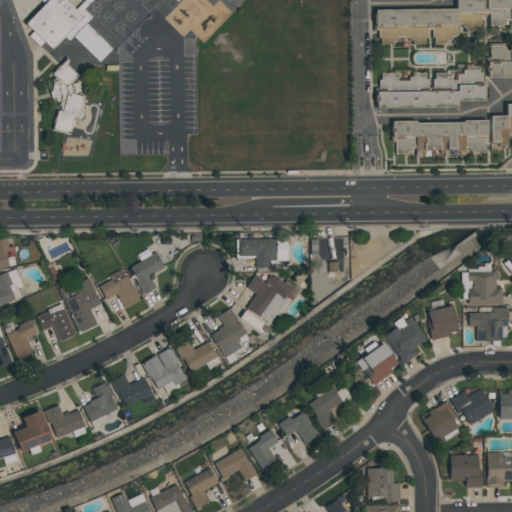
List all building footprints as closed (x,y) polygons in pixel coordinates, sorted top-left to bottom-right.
[(376,10),(376,44),(397,44),(397,36),(412,36),(412,45),(426,45),(426,29),(433,29),(433,43),(449,43),(449,35),(456,35),(456,13),(474,13),(474,26),(480,26),(480,14),(483,14),(482,0),(455,0),(456,10),(376,10)] [(511,0),(487,0),(488,24),(511,23),(511,0)] [(511,46),(509,47),(509,48),(489,48),(488,78),(511,78),(511,72),(511,46)] [(51,130),(69,134),(73,118),(90,121),(80,112),(83,97),(70,94),(73,81),(78,75),(63,62),(53,72),(49,95),(59,105),(58,109),(55,113),(51,130)] [(378,109),(458,108),(458,101),(483,101),(482,66),(464,66),(464,74),(456,74),(456,80),(448,80),(448,73),(429,73),(410,73),(410,81),(395,81),(395,73),(377,73),(378,109)] [(489,116),(489,147),(507,147),(506,133),(511,133),(511,103),(505,104),(505,116),(489,116)] [(393,123),(393,154),(409,154),(408,147),(414,147),(415,157),(431,156),(431,153),(445,153),(466,152),(466,153),(486,153),(485,121),(393,123)] [(12,266),(0,267),(0,238),(7,238),(12,266)] [(253,256),(237,257),(237,239),(286,239),(286,260),(268,260),(269,268),(254,268),(253,256)] [(162,267),(147,275),(154,287),(142,295),(127,268),(154,252),(162,267)] [(459,271),(476,271),(475,265),(489,264),(489,270),(494,270),(494,287),(500,287),(501,303),(460,304),(459,271)] [(104,300),(97,285),(110,280),(108,275),(122,268),(137,301),(122,308),(116,294),(104,300)] [(0,273),(13,269),(24,296),(0,305),(0,273)] [(270,325),(244,308),(254,293),(244,287),(252,275),(263,282),(268,274),(282,282),(284,278),(295,286),(270,325)] [(78,332),(63,300),(75,294),(71,286),(87,278),(99,304),(88,309),(95,323),(78,332)] [(34,314),(62,305),(72,335),(57,340),(52,326),(39,330),(34,314)] [(457,332),(430,338),(424,311),(451,305),(457,332)] [(505,307),(506,340),(474,341),(474,327),(467,327),(467,313),(485,312),(485,308),(505,307)] [(239,348),(222,358),(208,335),(222,326),(216,316),(228,308),(243,334),(234,340),(239,348)] [(415,355),(400,363),(385,333),(394,328),(391,324),(410,315),(423,342),(411,348),(415,355)] [(4,332),(30,321),(35,333),(24,338),(31,352),(15,359),(4,332)] [(0,337),(10,362),(0,365),(0,337)] [(191,349),(207,341),(217,363),(207,368),(205,363),(186,372),(174,346),(186,340),(191,349)] [(370,384),(354,361),(382,343),(397,367),(370,384)] [(140,363),(167,348),(184,379),(171,386),(169,383),(155,390),(140,363)] [(109,380),(122,374),(126,384),(142,377),(150,395),(121,407),(109,380)] [(87,421),(80,405),(95,399),(90,388),(104,382),(115,410),(87,421)] [(332,422),(320,429),(306,402),(331,388),(333,392),(343,386),(349,399),(326,411),(332,422)] [(450,398),(462,391),(465,396),(479,389),(492,411),(465,426),(450,398)] [(511,419),(497,419),(496,391),(511,391),(511,419)] [(432,441),(419,416),(443,403),(457,427),(432,441)] [(54,438),(43,410),(57,405),(60,415),(76,409),(82,427),(54,438)] [(276,425),(302,410),(317,435),(302,444),(294,430),(283,437),(276,425)] [(48,442),(16,450),(11,431),(23,428),(20,416),(40,411),(48,442)] [(276,442),(266,448),(275,461),(261,471),(245,446),(269,430),(276,442)] [(0,437),(7,435),(15,459),(2,464),(0,458),(0,437)] [(212,462),(241,448),(254,475),(243,480),(238,470),(220,479),(212,462)] [(485,488),(484,453),(511,452),(511,480),(501,480),(501,487),(485,488)] [(479,487),(463,487),(463,480),(448,480),(447,455),(478,455),(479,487)] [(216,483),(202,491),(208,502),(195,509),(181,482),(208,468),(216,483)] [(396,500),(364,500),(364,468),(388,468),(388,480),(396,480),(396,500)] [(176,485),(183,499),(184,498),(190,511),(187,511),(154,511),(148,498),(176,485)] [(114,511),(109,499),(122,493),(129,508),(144,501),(148,511),(114,511)] [(325,511),(323,508),(335,500),(342,511),(325,511)]
